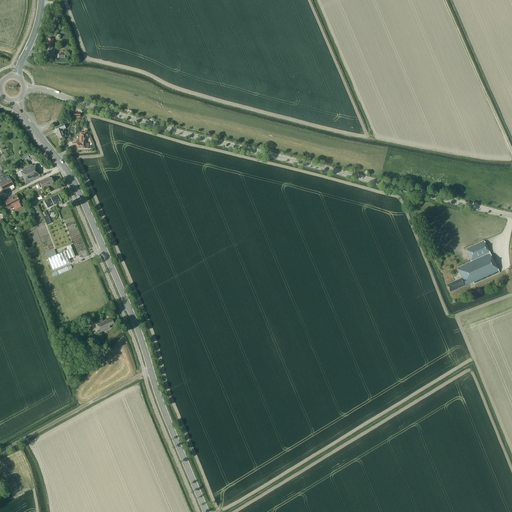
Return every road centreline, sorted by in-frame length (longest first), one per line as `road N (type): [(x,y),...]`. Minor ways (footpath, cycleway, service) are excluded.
road 1 (tertiary): [(511,217),(24,87)]
road 2 (primary): [(205,511),(75,183),(16,100)]
